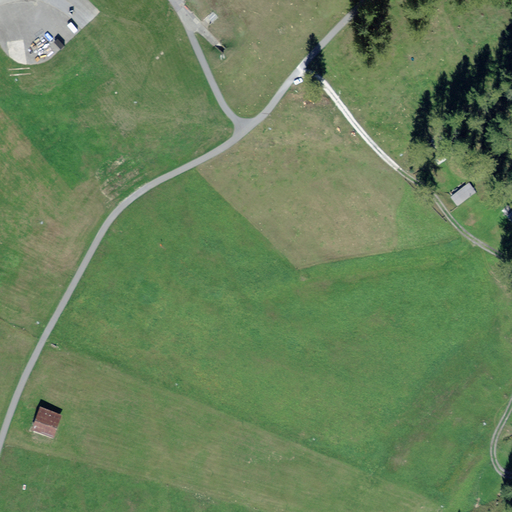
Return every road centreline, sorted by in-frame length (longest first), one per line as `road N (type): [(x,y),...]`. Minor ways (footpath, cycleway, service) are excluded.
road 1 (track): [(361,0),(252,124),(110,214),(44,332),(0,447)]
road 2 (track): [(318,48),(331,91),(368,142),(427,188),(464,235),(511,261)]
